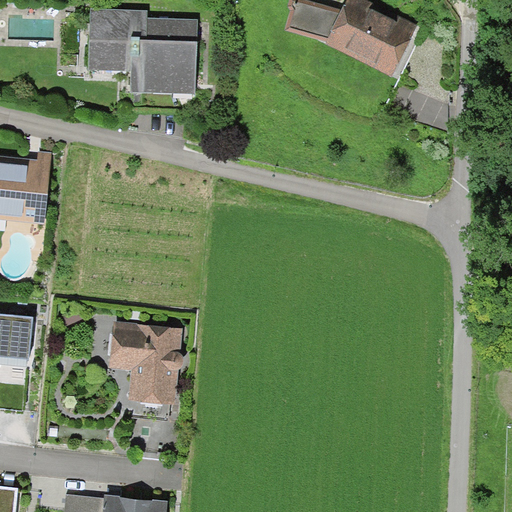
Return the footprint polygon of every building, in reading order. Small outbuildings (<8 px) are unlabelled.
[(420,33),(355,0),(342,0),(318,48),(393,86),(420,33)] [(142,14),(89,11),(86,69),(128,71),(127,93),(192,97),(196,24),(141,21),(142,14)] [(0,223),(44,229),(53,154),(34,151),(32,163),(0,159),(0,223)] [(29,319),(0,316),(0,361),(24,364),(29,319)] [(179,332),(113,323),(108,367),(130,370),(126,400),(171,406),(176,371),(182,364),(181,356),(176,352),(179,332)] [(60,425),(46,424),(44,439),(57,441),(60,425)] [(0,511),(12,511),(15,493),(0,490),(0,511)] [(163,511),(164,504),(64,497),(62,511),(163,511)]
